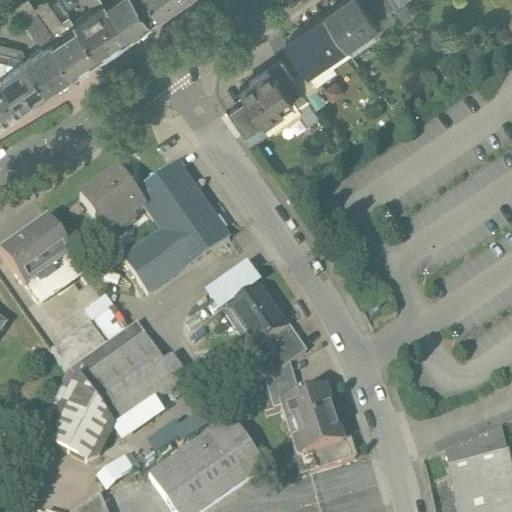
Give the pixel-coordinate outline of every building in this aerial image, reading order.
[(33,8),(34,7),(30,0),(22,0),(19,2),(33,9),(33,8)] [(51,43),(71,73),(97,56),(72,19),(71,20),(69,16),(62,21),(47,0),(43,0),(34,7),(33,8),(33,9),(56,40),(51,43)] [(85,0),(90,7),(72,19),(97,56),(126,36),(101,0),(85,0)] [(149,20),(135,0),(101,0),(126,36),(149,20)] [(135,0),(149,20),(158,14),(178,0),(135,0)] [(346,0),(324,16),(345,47),(377,25),(359,0),(346,0)] [(413,16),(402,0),(388,0),(404,23),(413,16)] [(41,46),(24,57),(22,59),(27,60),(46,90),(71,73),(51,43),(56,40),(33,9),(19,2),(0,14),(0,17),(23,20),(41,46)] [(300,55),(312,71),(345,47),(324,16),(286,43),(296,57),(300,55)] [(15,57),(18,48),(4,45),(2,54),(15,57)] [(351,55),(345,47),(312,71),(307,73),(316,86),(336,72),(333,67),(351,55)] [(46,90),(27,60),(22,59),(15,57),(2,54),(0,53),(0,80),(20,108),(46,90)] [(300,55),(296,57),(305,70),(307,73),(312,71),(300,55)] [(293,80),(292,79),(280,61),(270,68),(283,87),(293,80)] [(270,68),(240,89),(247,100),(263,123),(282,110),(279,105),(290,98),(283,87),(270,68)] [(313,91),(316,86),(307,73),(305,70),(292,79),(293,80),(305,97),(313,91)] [(0,122),(20,108),(0,80),(0,122)] [(263,123),(247,100),(227,113),(245,140),(265,126),(263,123)] [(228,244),(175,168),(133,197),(144,212),(160,236),(186,272),(228,244)] [(144,212),(133,197),(132,198),(117,175),(79,201),(105,238),(144,212)] [(0,257),(34,306),(81,273),(47,224),(0,256),(0,257)] [(146,300),(186,272),(160,236),(121,263),(146,300)] [(258,290),(223,315),(236,333),(240,330),(256,353),(267,346),(283,334),(271,317),(275,313),(258,290)] [(90,326),(106,348),(127,333),(111,311),(90,326)] [(71,373),(106,348),(90,326),(50,354),(66,377),(71,373)] [(71,373),(76,382),(114,434),(177,389),(134,329),(127,333),(106,348),(71,373)] [(253,370),(263,384),(286,368),(304,355),(287,331),(283,334),(267,346),(274,355),(253,370)] [(286,368),(263,384),(272,412),(279,410),(278,408),(297,402),(286,368)] [(114,434),(76,382),(43,446),(86,468),(100,460),(114,434)] [(297,402),(278,408),(279,410),(290,445),(298,443),(308,475),(355,461),(349,442),(340,444),(324,394),(297,402)] [(154,459),(194,434),(183,417),(143,442),(154,459)] [(231,424),(149,481),(170,511),(209,511),(265,473),(231,424)] [(499,427),(446,452),(449,468),(505,457),(499,427)] [(101,489),(140,471),(132,454),(94,473),(101,489)] [(446,469),(455,511),(511,511),(511,494),(505,457),(449,468),(446,469)]
